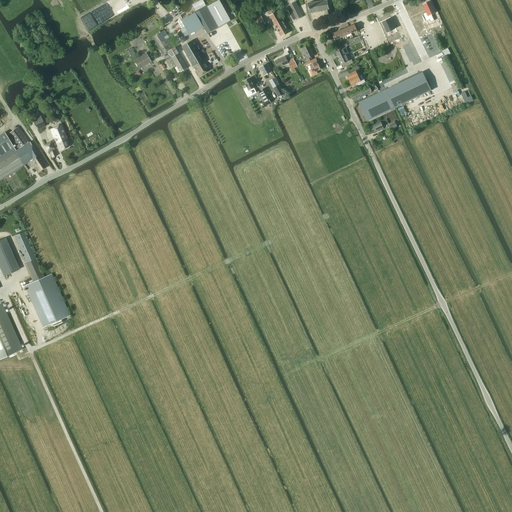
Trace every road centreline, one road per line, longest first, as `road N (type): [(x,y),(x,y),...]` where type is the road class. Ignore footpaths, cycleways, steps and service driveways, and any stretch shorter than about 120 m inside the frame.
road 1 (tertiary): [(0,207),(229,72),(315,35)]
road 2 (residential): [(442,303),(315,35)]
road 3 (unclassified): [(511,449),(442,303)]
road 4 (track): [(321,358),(442,303)]
